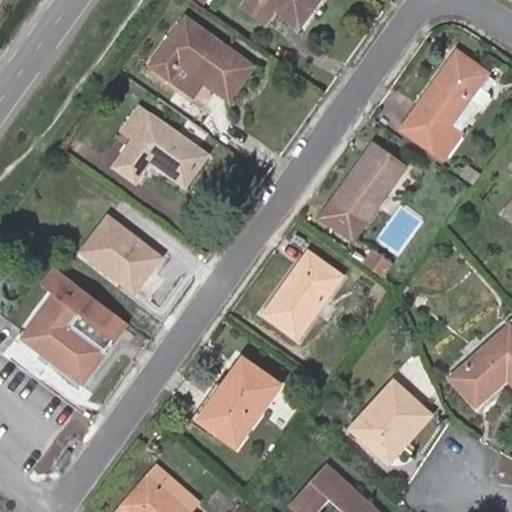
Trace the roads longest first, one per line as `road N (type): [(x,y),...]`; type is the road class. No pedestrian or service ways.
road 1 (residential): [(57,511),(431,0)]
road 2 (secondary): [(75,0),(0,105)]
